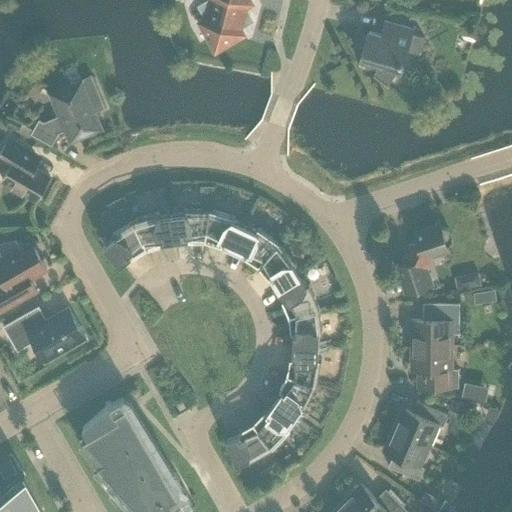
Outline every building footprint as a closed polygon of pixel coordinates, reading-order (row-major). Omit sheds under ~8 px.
[(198,23),(215,52),(244,35),(240,28),(248,24),(250,16),(245,9),(252,5),(249,0),(209,0),(203,4),(201,11),(205,19),(198,23)] [(413,29),(385,21),(381,35),(369,31),(358,68),(359,68),(361,62),(376,67),(374,76),(386,85),(396,72),(397,79),(399,79),(407,50),(420,53),(424,38),(412,34),(413,29)] [(92,76),(82,81),(50,94),(62,121),(51,126),(39,119),(31,134),(52,145),(58,133),(65,130),(70,142),(102,129),(95,112),(105,107),(92,76)] [(36,200),(50,177),(28,164),(34,153),(8,138),(0,151),(0,161),(9,167),(2,180),(36,200)] [(205,240),(210,209),(184,209),(184,212),(172,214),(175,239),(188,237),(188,240),(205,240)] [(223,243),(234,248),(245,225),(234,219),(235,217),(210,209),(205,240),(221,245),(223,243)] [(175,239),(172,214),(159,215),(159,213),(134,220),(147,248),(163,244),(163,241),(175,239)] [(147,248),(134,220),(112,234),(114,236),(104,245),(121,264),(131,255),(133,258),(147,248)] [(405,292),(432,284),(427,268),(432,256),(448,251),(447,247),(452,242),(452,235),(447,229),(440,227),(439,224),(415,232),(418,242),(409,245),(403,255),(406,265),(397,268),(405,292)] [(244,256),(258,266),(279,242),(258,228),(256,230),(245,225),(234,248),(246,254),(244,256)] [(0,248),(5,258),(0,261),(0,274),(6,285),(0,288),(0,312),(37,292),(29,279),(46,269),(31,243),(21,249),(15,239),(14,240),(15,241),(0,244),(0,248)] [(272,277),(278,288),(300,274),(294,264),(296,262),(279,242),(258,266),(269,279),(272,277)] [(468,278),(469,286),(480,284),(478,273),(470,275),(468,278)] [(282,300),(289,316),(319,308),(309,284),(306,285),(300,274),(278,288),(285,299),(282,300)] [(411,319),(411,344),(452,345),(453,333),(459,333),(459,303),(429,303),(428,316),(426,319),(411,319)] [(86,338),(68,307),(47,319),(39,306),(3,327),(17,351),(33,341),(45,362),(86,338)] [(294,332),(293,345),(319,346),(319,334),(322,334),(319,308),(289,316),(291,333),(294,332)] [(452,369),(452,345),(411,344),(411,370),(426,370),(428,374),(427,387),(458,387),(459,369),(452,369)] [(290,358),(287,374),(317,384),(321,359),(319,359),(319,346),(293,345),(293,358),(290,358)] [(282,391),(275,401),(295,417),(302,406),(305,408),(317,384),(287,374),(279,390),(282,391)] [(487,387),(465,383),(463,395),(485,399),(487,387)] [(83,427),(84,438),(104,460),(99,464),(120,486),(114,489),(133,511),(187,511),(122,397),(106,406),(83,427)] [(186,407),(182,400),(175,404),(179,411),(186,407)] [(399,416),(393,429),(430,445),(439,424),(443,426),(448,414),(417,400),(412,411),(406,408),(402,417),(399,416)] [(265,410),(253,422),(272,447),(290,428),(288,426),(295,417),(275,401),(267,412),(265,410)] [(250,460),(272,447),(253,422),(238,431),(239,434),(227,438),(236,462),(249,457),(250,460)] [(421,466),(430,445),(393,429),(387,443),(390,444),(387,453),(393,455),(388,466),(419,480),(425,468),(421,466)] [(43,511),(24,477),(0,497),(0,511),(43,511)] [(344,500),(355,511),(408,511),(386,489),(376,499),(361,483),(344,500)] [(355,511),(344,500),(331,511),(355,511)]
